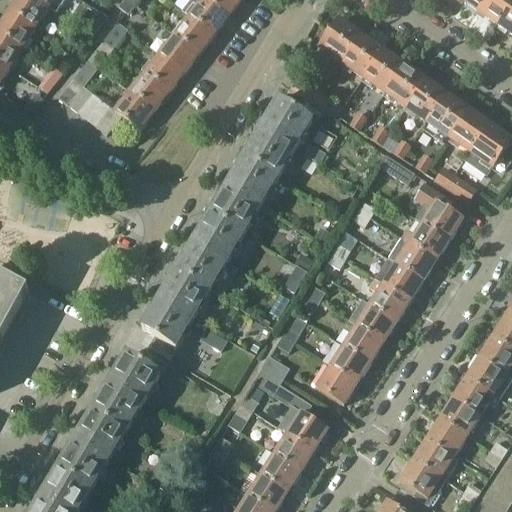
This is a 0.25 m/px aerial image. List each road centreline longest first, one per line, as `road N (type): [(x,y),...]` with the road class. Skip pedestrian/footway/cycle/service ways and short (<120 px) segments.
road 1 (residential): [(328,511),(511,225)]
road 2 (residential): [(30,464),(178,214)]
road 3 (residential): [(178,214),(313,0)]
road 4 (residential): [(178,214),(0,128)]
road 5 (residential): [(511,85),(395,0)]
